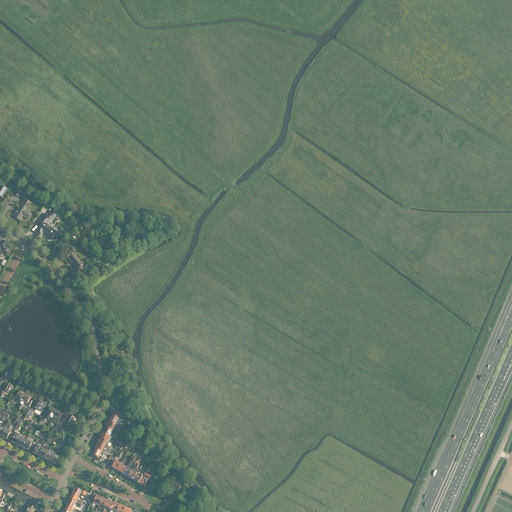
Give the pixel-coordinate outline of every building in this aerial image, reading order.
[(0,196),(3,198),(8,189),(3,186),(3,187),(0,184),(0,196)] [(20,194),(25,197),(27,195),(16,189),(14,193),(19,196),(20,194)] [(16,212),(13,216),(20,220),(23,216),(29,219),(32,214),(26,211),(31,203),(24,199),(16,212)] [(52,207),(47,213),(45,212),(35,222),(36,223),(36,222),(39,225),(35,229),(40,234),(44,229),(46,231),(45,232),(49,235),(49,240),(57,239),(57,231),(54,231),(48,226),(49,226),(45,222),(50,216),(52,218),(57,211),(52,207)] [(77,228),(73,225),(67,232),(71,235),(77,228)] [(0,254),(2,252),(6,254),(10,247),(7,246),(8,244),(4,242),(3,243),(0,241),(0,254)] [(67,258),(70,262),(71,261),(77,268),(76,269),(78,272),(84,268),(81,265),(83,264),(74,252),(67,258)] [(12,386),(6,384),(3,390),(0,396),(0,397),(2,398),(4,394),(7,395),(9,393),(10,389),(12,390),(13,387),(12,386)] [(22,401),(25,394),(19,391),(17,397),(15,396),(13,399),(17,401),(18,399),(22,401)] [(31,397),(25,394),(22,401),(19,406),(20,407),(21,408),(23,405),(24,402),(24,403),(27,404),(28,407),(29,407),(32,401),(29,400),(31,397)] [(32,403),(25,417),(29,419),(30,416),(31,416),(33,412),(34,412),(36,409),(42,412),(46,405),(43,403),(43,402),(40,401),(37,400),(35,405),(32,403)] [(46,419),(51,422),(57,410),(51,407),(49,410),(47,409),(41,420),(44,422),(46,419)] [(128,413),(120,409),(119,412),(114,410),(112,416),(119,419),(121,421),(124,414),(127,415),(128,413)] [(63,413),(57,410),(51,422),(57,425),(57,426),(54,431),(57,432),(63,420),(60,418),(63,413)] [(66,426),(68,424),(71,426),(75,418),(69,415),(65,422),(64,425),(66,426)] [(112,416),(109,421),(121,427),(122,425),(119,424),(119,423),(117,422),(119,419),(112,416)] [(109,421),(106,427),(113,431),(115,428),(117,429),(117,428),(120,429),(121,427),(109,421)] [(1,436),(7,439),(10,432),(8,431),(11,425),(8,424),(5,429),(1,436)] [(116,432),(113,431),(106,427),(103,432),(110,436),(112,437),(113,438),(116,432)] [(100,438),(108,442),(109,443),(112,437),(110,436),(103,432),(100,438)] [(21,438),(22,436),(16,433),(11,442),(17,445),(21,438)] [(22,436),(21,438),(17,445),(23,448),(26,440),(23,439),(23,437),(22,436)] [(26,440),(23,448),(29,451),(30,447),(32,449),(35,443),(27,438),(26,440)] [(100,438),(97,444),(109,450),(111,447),(106,445),(108,442),(100,438)] [(42,442),(39,447),(37,446),(33,453),(39,456),(44,446),(45,444),(42,442)] [(97,444),(95,449),(102,453),(104,454),(106,450),(108,452),(109,450),(97,444)] [(44,459),(48,452),(49,449),(44,446),(39,456),(44,459)] [(44,459),(50,461),(53,454),(55,452),(49,449),(48,452),(44,459)] [(102,457),(100,456),(102,453),(95,449),(92,455),(98,458),(97,459),(100,461),(102,457)] [(59,457),(56,456),(58,453),(55,452),(53,454),(50,461),(56,464),(59,457)] [(112,467),(117,471),(121,464),(115,461),(112,467)] [(126,467),(122,474),(128,477),(132,471),(131,471),(129,469),(132,464),(130,462),(126,467)] [(121,464),(117,471),(122,474),(126,467),(121,464)] [(132,471),(128,477),(133,480),(137,474),(138,472),(136,470),(138,466),(137,466),(135,465),(131,471),(132,471)] [(137,474),(133,480),(138,484),(142,477),(139,475),(141,472),(139,471),(138,472),(137,474)] [(138,484),(144,487),(148,481),(151,476),(145,472),(142,477),(138,484)] [(164,499),(171,503),(181,486),(175,482),(164,499)] [(82,490),(82,491),(75,488),(72,493),(79,497),(79,496),(80,497),(82,494),(85,496),(87,492),(82,490)] [(80,497),(79,497),(72,493),(69,499),(76,502),(81,505),(83,506),(84,505),(83,504),(82,503),(83,502),(78,500),(80,497)] [(93,502),(92,505),(95,506),(96,503),(99,505),(102,498),(96,495),(93,502)] [(108,500),(102,498),(99,505),(105,507),(108,500)] [(69,499),(67,504),(73,508),(74,508),(76,505),(80,507),(81,505),(76,502),(69,499)] [(108,500),(105,507),(111,510),(114,502),(108,500)] [(114,502),(111,510),(117,511),(120,505),(114,502)]
